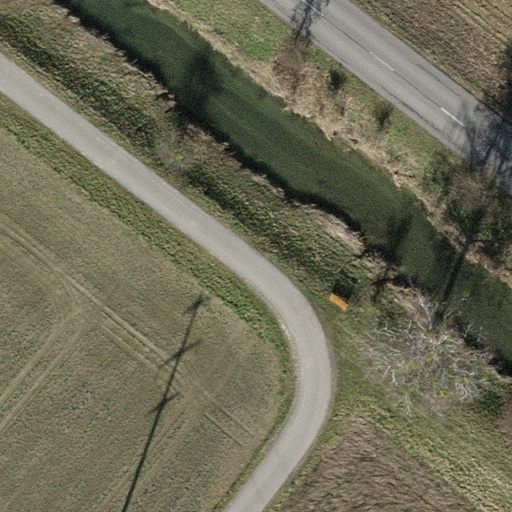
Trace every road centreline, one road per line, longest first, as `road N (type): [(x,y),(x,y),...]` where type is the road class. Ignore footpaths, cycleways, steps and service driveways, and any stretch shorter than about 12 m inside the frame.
road 1 (track): [(0,72),(193,217),(287,309),(318,423),(258,511)]
road 2 (tertiary): [(511,149),(320,0)]
